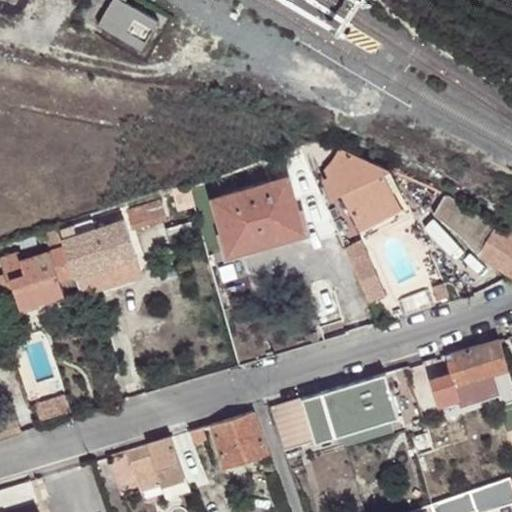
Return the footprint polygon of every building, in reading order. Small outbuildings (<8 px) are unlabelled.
[(154,13),(130,0),(105,0),(95,19),(139,43),(154,13)] [(340,146),(323,139),(301,147),(304,153),(311,170),(326,166),(340,146)] [(390,169),(340,146),(326,166),(329,173),(326,175),(333,194),(345,190),(362,227),(403,206),(386,171),(390,169)] [(304,153),(301,147),(282,154),(284,161),(304,153)] [(304,153),(284,161),(290,175),(301,199),(320,190),(311,170),(304,153)] [(282,154),(267,159),(273,179),(288,176),(290,175),(284,161),(282,154)] [(288,176),(273,179),(211,196),(227,256),(306,234),(288,176)] [(191,186),(193,194),(208,190),(205,182),(191,186)] [(308,216),(327,207),(320,190),(301,199),(308,216)] [(436,211),(480,256),(497,225),(446,195),(436,211)] [(167,221),(164,214),(161,202),(128,212),(133,230),(167,221)] [(193,220),(166,227),(170,243),(197,235),(193,220)] [(66,241),(77,275),(137,256),(126,222),(66,241)] [(511,273),(511,233),(497,225),(480,256),(511,273)] [(61,282),(77,275),(66,241),(63,232),(61,230),(45,235),(49,252),(23,261),(21,253),(2,261),(6,275),(10,283),(13,281),(16,291),(22,308),(65,294),(61,282)] [(361,238),(345,245),(370,300),(386,293),(361,238)] [(0,276),(5,294),(16,291),(13,281),(10,283),(6,275),(0,276)] [(444,280),(432,284),(437,299),(450,294),(444,280)] [(511,376),(501,338),(456,350),(459,357),(430,366),(441,405),(471,396),(467,380),(469,379),(476,399),(496,394),(489,373),(495,371),(509,416),(511,415),(511,376)] [(388,369),(273,404),(287,446),(337,431),(338,434),(401,416),(388,369)] [(67,390),(36,401),(43,423),(73,413),(67,390)] [(254,411),(214,422),(227,463),(267,450),(254,411)] [(204,425),(173,435),(177,448),(207,437),(204,425)] [(173,435),(129,450),(139,478),(161,470),(164,483),(185,476),(177,448),(173,435)] [(129,450),(109,456),(122,497),(142,490),(129,450)] [(161,470),(139,478),(142,490),(164,483),(161,470)] [(511,473),(430,502),(433,511),(445,511),(494,495),(494,498),(511,492),(511,473)]
